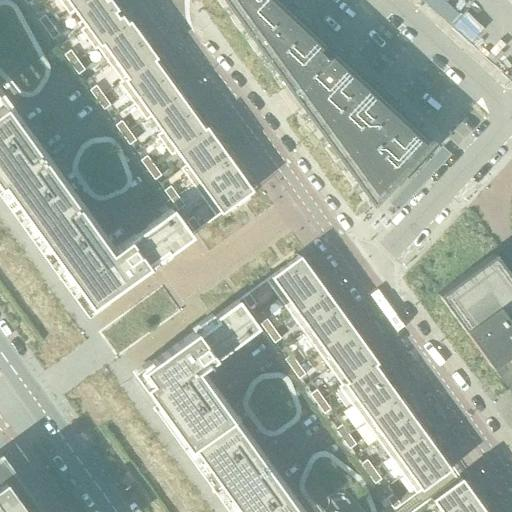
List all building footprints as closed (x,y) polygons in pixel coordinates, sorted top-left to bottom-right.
[(56,0),(67,14),(68,16),(73,12),(72,11),(87,0),(56,0)] [(87,0),(72,11),(73,12),(84,27),(85,29),(114,7),(109,0),(87,0)] [(432,143),(345,62),(343,65),(325,47),(327,45),(278,0),(221,0),(286,88),(290,84),(309,101),(301,109),(373,207),(432,143)] [(84,27),(79,31),(80,32),(93,50),(94,51),(96,49),(95,48),(127,25),(126,23),(121,17),(124,15),(119,8),(116,10),(114,7),(85,29),(84,27)] [(51,26),(44,16),(39,20),(38,21),(45,31),(51,26)] [(127,25),(95,48),(96,49),(108,65),(144,40),(138,32),(137,33),(128,22),(126,23),(127,25)] [(59,36),(51,26),(45,31),(52,41),(53,40),(59,36)] [(144,40),(108,65),(120,82),(121,83),(153,60),(153,61),(156,59),(148,48),(149,47),(144,40)] [(77,61),(69,51),(64,55),(63,56),(70,66),(77,61)] [(120,82),(117,84),(118,85),(131,103),(166,78),(153,61),(153,60),(121,83),(120,82)] [(84,71),(77,61),(70,66),(77,76),(79,75),(84,71)] [(166,78),(131,103),(144,120),(145,122),(150,118),(149,117),(178,96),(166,78)] [(102,96),(95,87),(90,90),(89,91),(96,101),(102,96)] [(109,106),(102,96),(96,101),(103,111),(104,110),(109,106)] [(178,96),(149,117),(150,118),(160,132),(162,134),(191,113),(178,96)] [(0,184),(68,278),(90,309),(190,237),(170,210),(168,212),(109,254),(14,123),(0,102),(0,184)] [(160,132),(155,136),(156,138),(169,155),(170,157),(175,153),(174,152),(204,131),(203,129),(191,113),(162,134),(160,132)] [(128,132),(121,122),(115,126),(114,126),(121,136),(128,132)] [(204,131),(174,152),(175,153),(184,166),(186,167),(217,144),(205,127),(203,129),(204,131)] [(135,141),(128,132),(121,136),(128,146),(130,145),(135,141)] [(184,166),(180,169),(181,171),(192,186),(229,160),(217,144),(186,167),(184,166)] [(153,167),(146,157),(141,161),(140,162),(147,171),(153,167)] [(229,160),(192,186),(203,202),(240,175),(238,173),(240,172),(231,159),(229,160)] [(160,176),(153,167),(147,171),(154,181),(155,180),(160,176)] [(240,175),(203,202),(215,218),(252,192),(240,175)] [(177,197),(169,187),(163,192),(170,202),(177,197)] [(184,207),(177,197),(170,202),(177,212),(178,211),(184,207)] [(200,229),(192,218),(187,222),(186,223),(194,234),(200,229)] [(511,280),(493,254),(437,295),(490,368),(505,358),(511,367),(511,280)] [(299,256),(264,281),(278,300),(312,275),(299,256)] [(312,275),(278,300),(291,317),(325,293),(312,275)] [(325,293),(291,317),(303,335),(338,310),(325,293)] [(255,305),(248,295),(241,300),(249,309),(255,305)] [(237,301),(133,376),(148,397),(144,400),(183,454),(187,451),(231,511),(294,511),(195,372),(256,328),(237,301)] [(338,310),(303,335),(316,352),(350,328),(338,310)] [(273,330),(266,320),(260,325),(259,325),(267,335),(273,330)] [(350,328),(316,352),(329,370),(363,345),(350,328)] [(280,340),(273,330),(267,335),(273,344),(274,344),(280,340)] [(363,345),(329,370),(341,387),(373,364),(374,366),(377,364),(363,345)] [(298,366),(290,356),(285,360),(284,360),(291,371),(298,366)] [(342,388),(340,390),(352,407),(386,382),(374,366),(373,364),(341,387),(342,388)] [(304,375),(298,366),(291,371),(298,380),(304,375)] [(386,382),(352,407),(364,424),(398,399),(386,382)] [(323,401),(316,391),(309,396),(316,406),(323,401)] [(398,399),(364,424),(377,442),(411,417),(398,399)] [(330,410),(323,401),(316,406),(323,415),(330,410)] [(411,417),(377,442),(390,459),(424,434),(411,417)] [(348,436),(341,426),(334,430),(342,441),(348,436)] [(424,434),(390,459),(402,477),(436,452),(424,434)] [(355,445),(348,436),(342,441),(348,450),(355,445)] [(436,452),(402,477),(415,495),(450,470),(436,452)] [(0,511),(39,511),(12,474),(0,457),(0,511)] [(374,471),(366,461),(360,466),(367,476),(374,471)] [(380,480),(374,471),(367,476),(374,485),(380,480)] [(459,478),(430,499),(438,511),(451,511),(473,497),(469,492),(472,490),(466,482),(463,484),(459,478)] [(399,505),(392,495),(385,500),(393,510),(399,505)] [(473,497),(451,511),(483,511),(482,509),(485,507),(479,499),(476,501),(473,497)]
